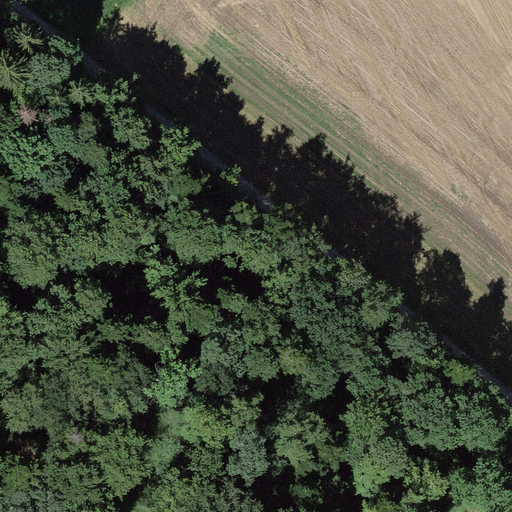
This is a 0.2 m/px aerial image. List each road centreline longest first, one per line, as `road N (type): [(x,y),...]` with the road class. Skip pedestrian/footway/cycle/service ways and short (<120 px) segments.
road 1 (track): [(511,416),(0,0)]
road 2 (track): [(418,334),(457,511)]
